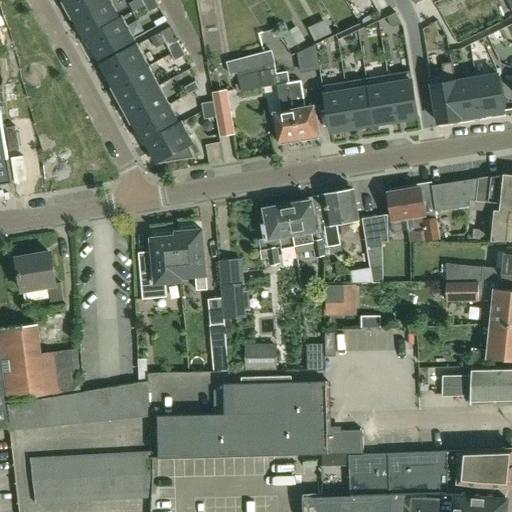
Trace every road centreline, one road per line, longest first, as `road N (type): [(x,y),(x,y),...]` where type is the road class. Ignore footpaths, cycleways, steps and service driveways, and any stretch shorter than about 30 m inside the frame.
road 1 (residential): [(144,198),(511,139)]
road 2 (residential): [(39,0),(144,198)]
road 3 (residential): [(0,223),(144,198)]
